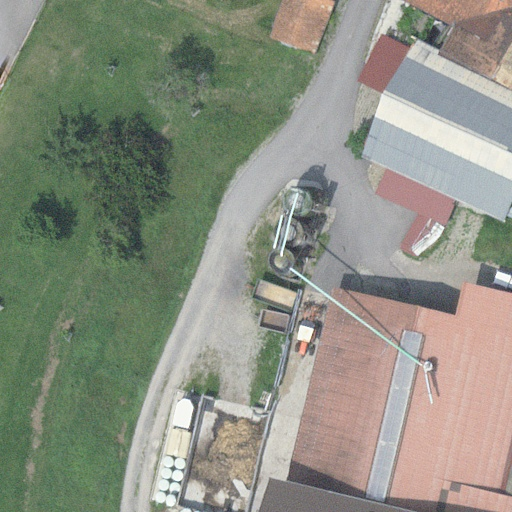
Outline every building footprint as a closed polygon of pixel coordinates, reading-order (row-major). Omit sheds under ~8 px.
[(335,1),(332,0),(282,0),(269,39),(316,56),(335,1)] [(394,0),(458,34),(475,0),(394,0)] [(511,0),(491,0),(459,66),(511,91),(511,0)] [(414,45),(361,157),(383,168),(456,202),(500,223),(511,197),(511,91),(459,66),(414,45)] [(456,202),(383,168),(371,193),(444,227),(456,202)] [(294,217),(299,219),(305,220),(310,218),(314,215),(317,210),(319,206),(319,201),(317,196),(314,192),(310,190),(305,188),(300,188),(295,190),(291,193),(288,197),(287,203),(288,208),(290,213),(294,217)] [(285,250),(290,252),(295,253),(301,251),(305,248),(308,243),(310,238),(309,233),(308,229),(305,225),(301,222),(296,221),(291,221),(286,223),(282,226),(279,230),(278,236),(278,241),(281,246),(285,250)] [(452,317),(332,290),(290,477),(449,511),(511,511),(511,495),(498,493),(511,431),(511,293),(460,282),(452,317)] [(449,511),(290,477),(262,470),(252,511),(449,511)]
